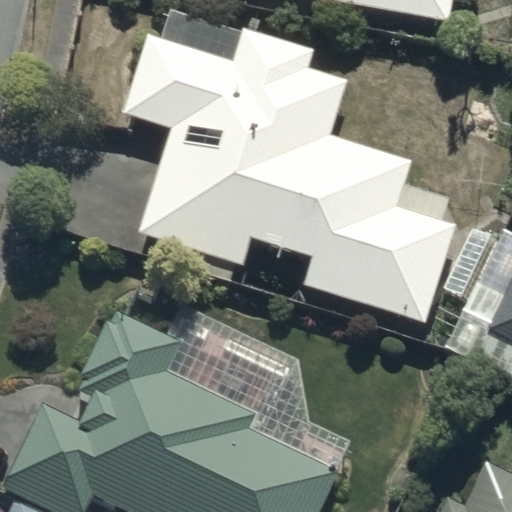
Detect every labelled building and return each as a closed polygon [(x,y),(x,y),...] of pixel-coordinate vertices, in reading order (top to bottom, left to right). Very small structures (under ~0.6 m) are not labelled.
[(302,0),(447,26),(451,0),(302,0)] [(242,45),(171,22),(163,52),(148,47),(122,129),(171,144),(138,247),(243,280),(251,253),(312,272),(304,299),(427,339),(458,241),(442,236),(449,212),(406,199),(413,175),(331,149),(348,96),(309,83),(315,65),(243,42),(242,45)] [(511,290),(486,341),(511,354),(511,290)] [(326,511),(339,488),(335,486),(251,446),(258,431),(166,387),(181,355),(139,336),(117,326),(111,339),(107,337),(73,400),(89,408),(75,434),(45,417),(2,500),(27,511),(91,511),(93,509),(97,511),(326,511)] [(511,511),(511,493),(490,484),(477,511),(511,511)]
